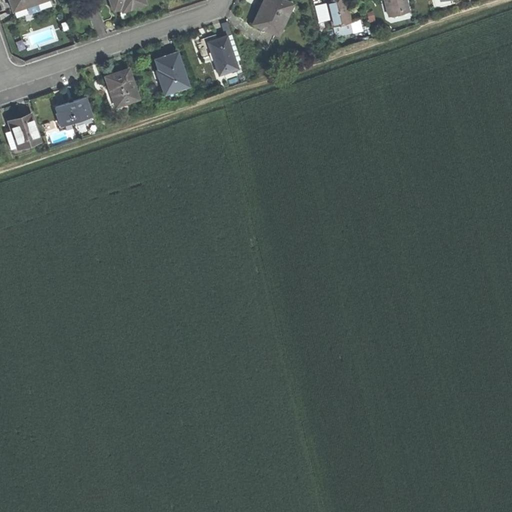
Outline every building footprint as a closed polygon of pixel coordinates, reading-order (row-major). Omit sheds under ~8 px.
[(47,0),(8,0),(11,6),(14,14),(39,6),(48,3),(47,0)] [(145,9),(141,0),(107,0),(113,16),(123,13),(133,10),(134,13),(145,9)] [(290,6),(275,0),(264,0),(259,13),(253,28),(276,38),(282,25),(290,6)] [(378,0),(384,24),(405,19),(399,0),(378,0)] [(41,13),(39,6),(14,14),(16,22),(41,13)] [(295,8),(290,6),(282,25),(288,27),(295,8)] [(323,15),(330,39),(347,34),(342,18),(340,10),(323,15)] [(406,24),(405,19),(384,24),(386,30),(406,24)] [(350,44),(347,34),(330,39),(333,49),(350,44)] [(219,44),(208,48),(218,79),(237,73),(227,42),(219,44)] [(164,60),(155,63),(162,84),(159,85),(163,97),(188,89),(177,56),(164,60)] [(115,110),(138,103),(128,73),(115,77),(106,80),(115,110)] [(61,130),(90,120),(84,101),(68,106),(55,111),(61,130)] [(13,136),(17,150),(38,144),(30,119),(19,123),(10,125),(13,136)] [(10,153),(17,150),(13,136),(6,139),(10,153)]
